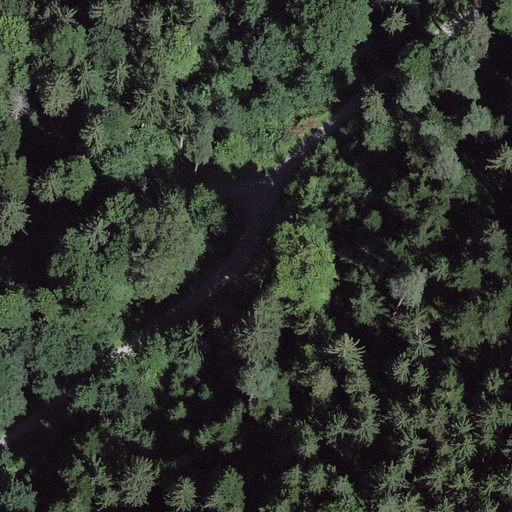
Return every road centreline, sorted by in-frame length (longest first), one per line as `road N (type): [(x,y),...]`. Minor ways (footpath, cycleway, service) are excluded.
road 1 (track): [(0,442),(235,279),(257,248),(264,205),(282,172),(495,0)]
road 2 (track): [(274,186),(202,188),(0,261)]
